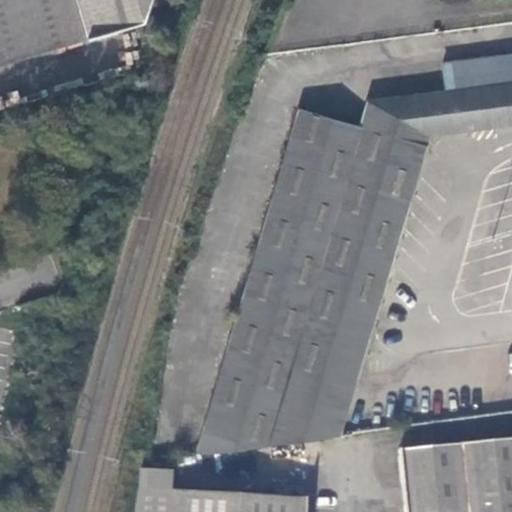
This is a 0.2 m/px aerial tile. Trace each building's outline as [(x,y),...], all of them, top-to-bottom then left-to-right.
[(0,0),(0,67),(141,26),(149,0),(0,0)] [(296,442),(336,437),(426,137),(511,125),(511,56),(492,59),(496,87),(368,103),(360,127),(300,110),(197,454),(296,442)] [(365,75),(368,103),(496,87),(492,59),(365,75)] [(403,511),(511,511),(511,440),(397,453),(403,511)] [(304,511),(305,495),(169,487),(170,468),(140,466),(139,485),(134,511),(304,511)]
